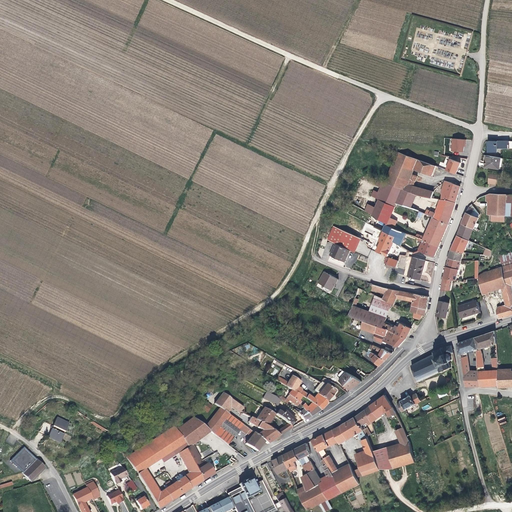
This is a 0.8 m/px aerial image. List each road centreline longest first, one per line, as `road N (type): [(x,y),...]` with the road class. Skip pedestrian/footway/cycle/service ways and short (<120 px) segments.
road 1 (track): [(382,95),(267,298),(130,386),(110,414),(52,394),(9,430)]
road 2 (unclassified): [(476,132),(169,0)]
road 3 (residential): [(268,451),(428,337)]
road 4 (primary): [(268,451),(341,412),(427,344)]
road 5 (unclassified): [(428,337),(445,244),(465,190)]
road 6 (unclassified): [(476,132),(486,0)]
